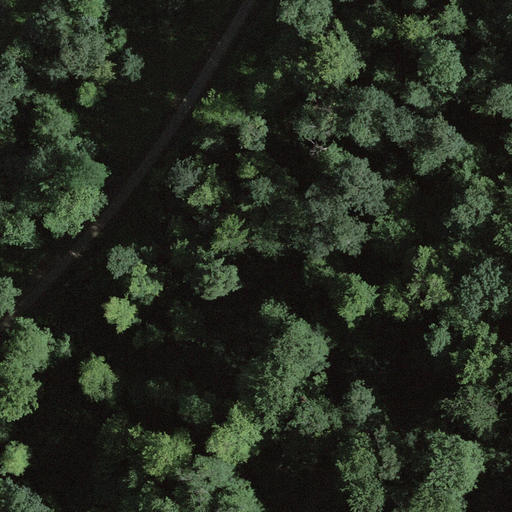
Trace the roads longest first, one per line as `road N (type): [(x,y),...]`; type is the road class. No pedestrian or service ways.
road 1 (track): [(251,0),(166,136),(77,253),(0,332)]
road 2 (track): [(305,511),(377,437),(511,323)]
